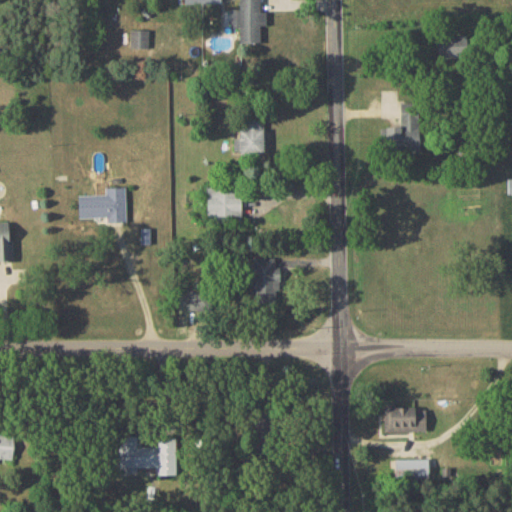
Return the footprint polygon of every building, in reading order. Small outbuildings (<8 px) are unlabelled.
[(266,24),(266,11),(260,11),(259,0),(238,0),(239,8),(230,8),(230,27),(238,26),(239,43),(260,43),(259,24),(266,24)] [(148,48),(148,29),(130,29),(129,48),(148,48)] [(437,36),(438,57),(467,56),(466,35),(437,36)] [(241,152),(269,151),(268,129),(263,129),(263,115),(240,116),(241,152)] [(401,125),(386,126),(386,151),(418,151),(418,130),(401,130),(401,125)] [(207,218),(241,218),(241,194),(234,194),(234,185),(206,185),(207,218)] [(105,193),(77,194),(78,217),(106,216),(106,221),(126,221),(125,186),(105,187),(105,193)] [(274,257),(252,257),(253,301),(278,300),(277,267),(274,267),(274,257)] [(204,292),(186,292),(186,307),(204,308),(204,292)] [(392,407),(392,401),(383,401),(384,431),(425,430),(425,407),(392,407)] [(175,437),(156,437),(156,445),(137,446),(136,435),(116,436),(117,467),(155,466),(155,474),(175,474),(175,437)] [(428,457),(394,458),(395,478),(428,478),(428,457)]
